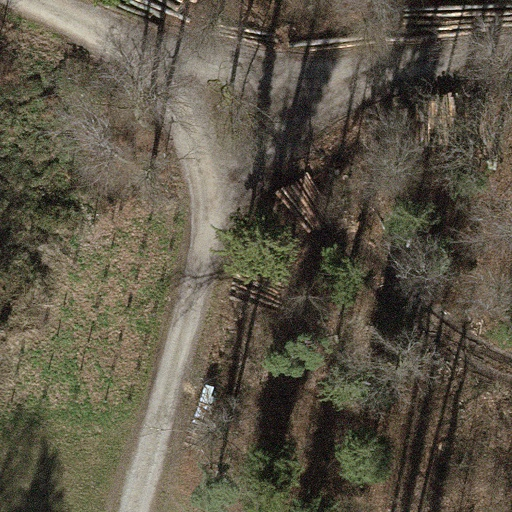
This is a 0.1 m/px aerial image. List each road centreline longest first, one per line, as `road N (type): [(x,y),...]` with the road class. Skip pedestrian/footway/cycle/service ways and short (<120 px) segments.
road 1 (track): [(134,511),(215,225),(274,128),(169,53),(40,0)]
road 2 (track): [(274,128),(352,77),(511,49)]
